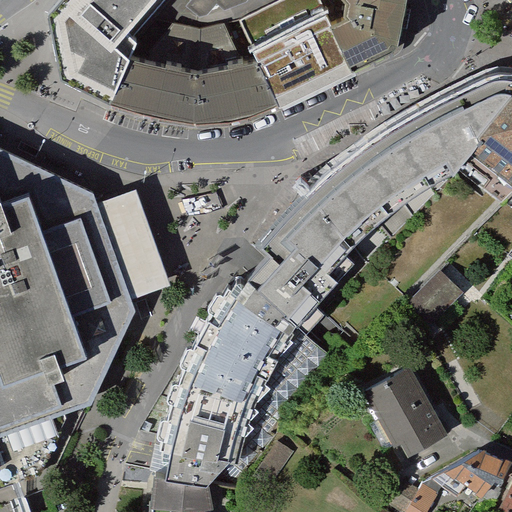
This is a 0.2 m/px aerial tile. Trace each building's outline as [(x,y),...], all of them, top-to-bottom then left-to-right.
[(64,80),(114,103),(137,57),(120,45),(159,0),(64,0),(51,16),(64,80)] [(252,0),(195,0),(191,5),(205,17),(215,14),(222,3),(228,10),(249,4),(252,0)] [(358,0),(359,1),(356,17),(338,24),(359,65),(400,42),(408,45),(418,0),(358,0)] [(237,14),(244,31),(270,19),(263,3),(237,14)] [(361,71),(359,65),(338,24),(267,58),(286,107),(361,71)] [(114,103),(201,124),(202,73),(137,57),(114,103)] [(247,119),(286,107),(267,58),(202,73),(201,124),(247,119)] [(246,270),(296,319),(308,329),(326,310),(315,300),(356,258),(346,249),(379,219),(406,199),(432,181),(456,166),(475,143),(482,135),(511,95),(511,70),(500,71),(404,117),(360,146),(319,181),(262,239),(272,248),(246,270)] [(511,95),(482,135),(475,143),(511,170),(511,95)] [(0,490),(1,490),(45,475),(63,435),(70,419),(68,413),(95,402),(110,370),(139,309),(128,279),(124,266),(119,254),(112,232),(99,192),(78,183),(42,166),(0,146),(0,490)] [(444,267),(409,299),(433,325),(468,292),(444,267)] [(151,473),(206,481),(225,461),(236,462),(257,399),(296,319),(246,270),(235,289),(229,284),(223,291),(216,290),(207,304),(211,310),(208,314),(194,337),(196,339),(193,344),(187,344),(179,360),(183,365),(177,379),(171,380),(165,396),(169,401),(166,415),(159,416),(154,432),(159,436),(151,473)] [(412,364),(365,390),(397,448),(403,444),(411,458),(451,436),(412,364)] [(279,440),(255,473),(272,484),(295,452),(279,440)] [(511,459),(487,449),(447,472),(485,498),(499,478),(504,480),(511,468),(511,459)] [(204,511),(205,509),(214,509),(206,481),(151,473),(148,511),(204,511)] [(405,511),(428,511),(439,494),(423,484),(420,489),(404,480),(391,504),(405,511)] [(511,511),(511,491),(501,511),(511,511)]
